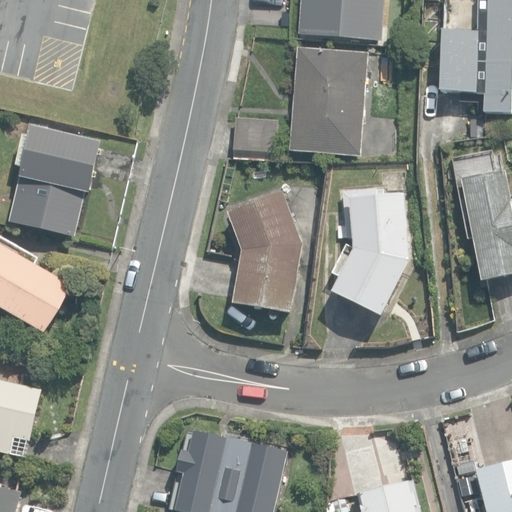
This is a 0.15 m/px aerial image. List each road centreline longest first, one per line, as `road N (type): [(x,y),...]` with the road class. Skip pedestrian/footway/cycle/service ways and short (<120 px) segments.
road 1 (residential): [(131,357),(314,390),(419,385),(511,360)]
road 2 (residential): [(131,357),(210,0)]
road 3 (residential): [(96,511),(131,357)]
